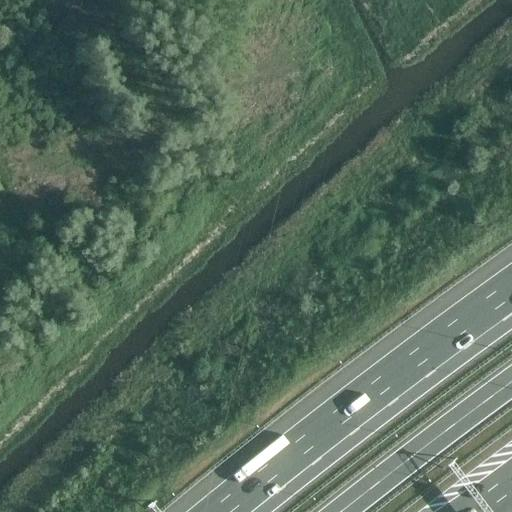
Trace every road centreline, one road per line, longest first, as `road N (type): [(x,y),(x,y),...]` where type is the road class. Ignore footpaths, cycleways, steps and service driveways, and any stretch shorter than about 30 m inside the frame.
road 1 (motorway): [(511,298),(231,511)]
road 2 (motorway): [(343,511),(511,381)]
